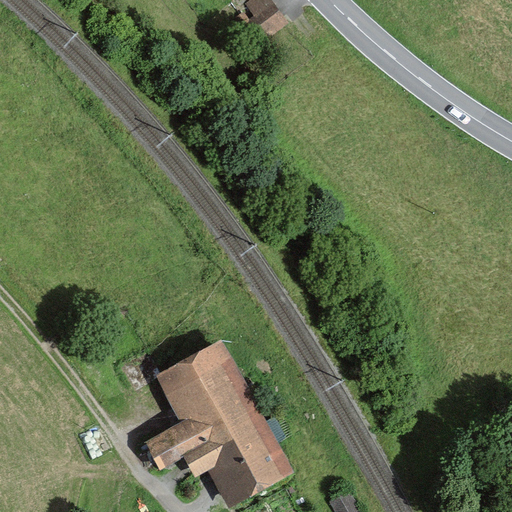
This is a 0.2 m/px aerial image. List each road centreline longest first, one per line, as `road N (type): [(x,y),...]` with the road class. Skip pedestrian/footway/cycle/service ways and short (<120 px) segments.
road 1 (track): [(183,511),(0,292)]
road 2 (secondary): [(328,0),(421,81),(511,141)]
